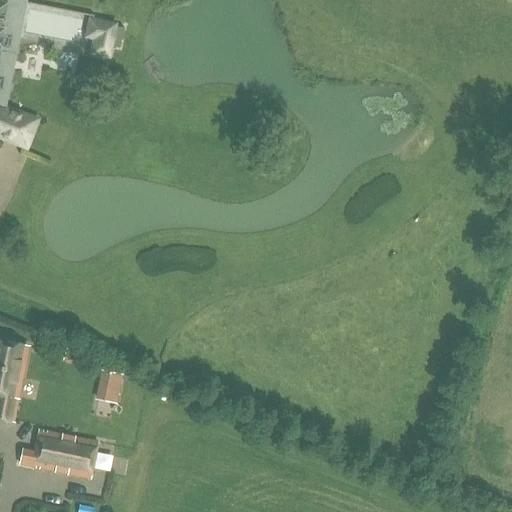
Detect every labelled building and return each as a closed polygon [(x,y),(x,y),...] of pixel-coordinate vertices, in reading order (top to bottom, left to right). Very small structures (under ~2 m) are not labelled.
[(4,0),(4,3),(0,2),(0,136),(6,139),(16,113),(0,107),(0,73),(2,74),(7,52),(0,51),(0,48),(4,30),(1,30),(6,9),(22,12),(24,3),(92,16),(92,20),(91,20),(90,21),(103,24),(99,45),(110,47),(111,44),(119,46),(123,27),(115,25),(93,21),(94,16),(92,15),(92,14),(90,13),(90,15),(71,11),(72,10),(69,9),(69,11),(50,7),(51,6),(48,5),(48,7),(30,3),(30,2),(28,1),(27,2),(15,0),(4,0)] [(79,16),(45,13),(42,37),(77,40),(79,16)] [(31,51),(31,80),(49,80),(49,51),(31,51)] [(16,345),(17,341),(15,338),(4,336),(1,338),(1,342),(0,341),(0,418),(13,421),(28,347),(16,345)] [(63,359),(76,364),(80,351),(67,347),(63,359)] [(102,368),(96,397),(115,401),(121,372),(102,368)] [(91,478),(99,442),(40,431),(38,440),(40,441),(38,453),(24,450),(21,464),(91,478)]
